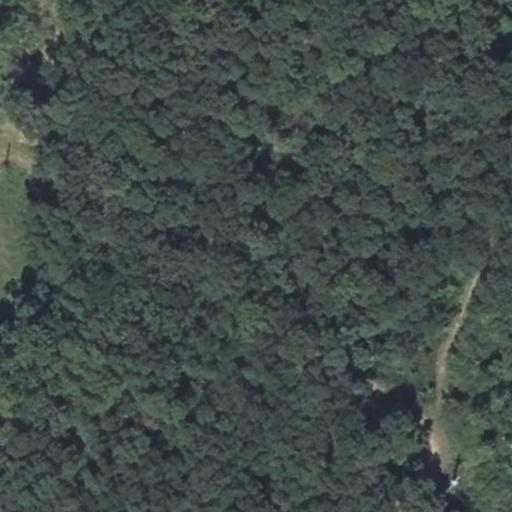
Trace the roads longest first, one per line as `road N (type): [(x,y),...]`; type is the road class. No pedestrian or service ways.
road 1 (track): [(237,252),(403,154),(511,44)]
road 2 (track): [(432,432),(340,361),(237,252)]
road 3 (track): [(237,252),(0,168)]
